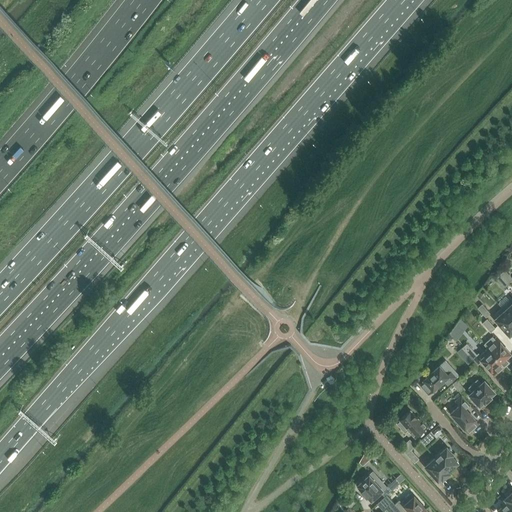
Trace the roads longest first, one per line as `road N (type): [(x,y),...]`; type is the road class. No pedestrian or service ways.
road 1 (motorway): [(0,457),(400,0)]
road 2 (motorway): [(0,346),(307,0)]
road 3 (motorway): [(260,0),(0,293)]
road 4 (motorway): [(143,0),(0,171)]
